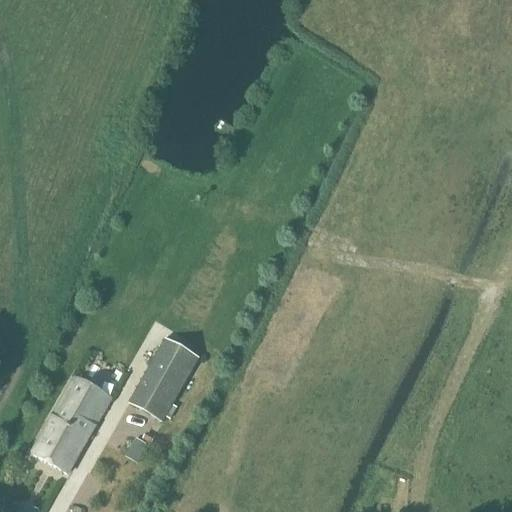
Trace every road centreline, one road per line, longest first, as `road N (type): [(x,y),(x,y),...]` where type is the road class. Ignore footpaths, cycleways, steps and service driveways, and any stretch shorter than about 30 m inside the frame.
road 1 (track): [(230,511),(245,385),(310,262),(471,285),(511,281)]
road 2 (track): [(416,511),(442,404),(511,261)]
